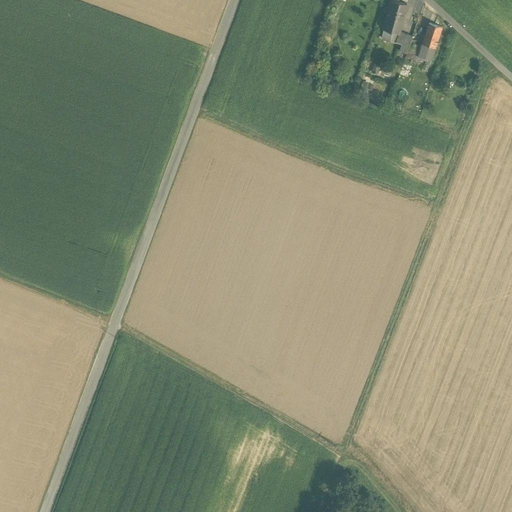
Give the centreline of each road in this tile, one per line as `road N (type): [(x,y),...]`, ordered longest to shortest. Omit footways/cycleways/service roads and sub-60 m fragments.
road 1 (unclassified): [(243,0),(52,511)]
road 2 (track): [(501,69),(347,463)]
road 3 (track): [(200,116),(442,213)]
road 4 (track): [(120,330),(282,420)]
road 5 (track): [(395,511),(367,477),(282,420)]
road 6 (track): [(0,283),(121,328)]
